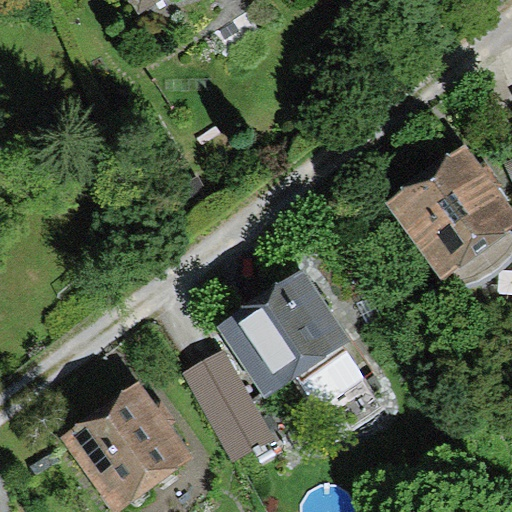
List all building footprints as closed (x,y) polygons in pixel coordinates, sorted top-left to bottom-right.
[(135,0),(143,10),(157,0),(135,0)] [(394,215),(462,302),(511,262),(511,202),(473,153),(394,215)] [(216,323),(264,399),(353,342),(327,302),(305,267),(216,323)] [(224,352),(184,375),(234,459),(273,436),(224,352)] [(59,440),(111,511),(113,511),(189,456),(156,412),(135,384),(59,440)]
